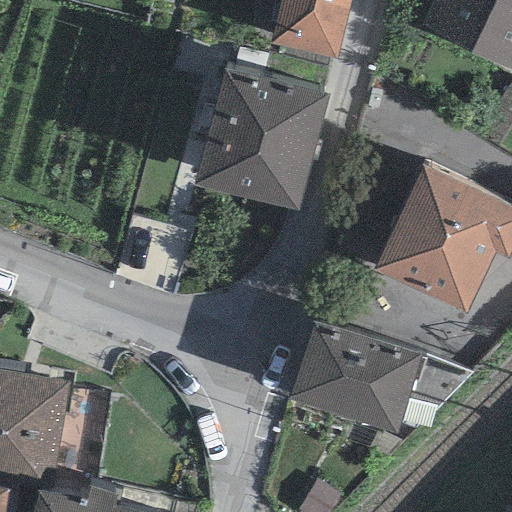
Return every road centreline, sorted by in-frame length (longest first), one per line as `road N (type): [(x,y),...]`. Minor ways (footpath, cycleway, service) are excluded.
road 1 (residential): [(371,0),(284,280),(237,325)]
road 2 (residential): [(237,325),(159,319),(0,258)]
road 3 (residential): [(237,325),(237,456),(227,511)]
